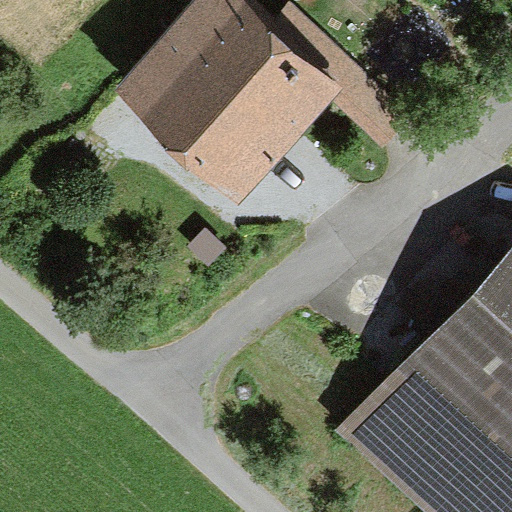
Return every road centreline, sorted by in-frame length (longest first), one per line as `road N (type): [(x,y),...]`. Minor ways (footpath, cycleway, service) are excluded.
road 1 (track): [(131,397),(429,150),(511,101)]
road 2 (unclassified): [(0,285),(265,511)]
